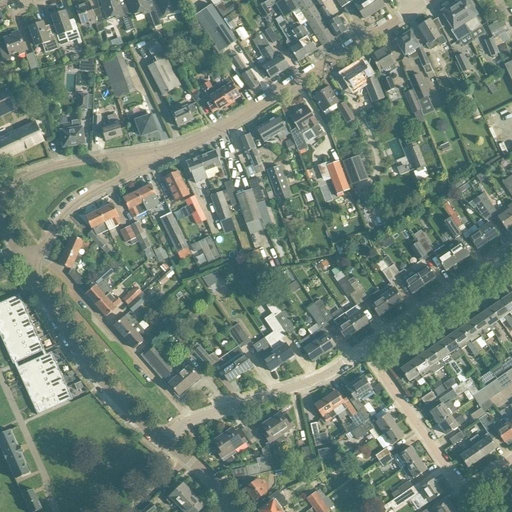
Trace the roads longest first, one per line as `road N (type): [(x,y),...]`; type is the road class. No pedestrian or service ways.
road 1 (residential): [(147,163),(212,132),(409,9)]
road 2 (tertiary): [(166,444),(102,381),(22,259)]
road 3 (residential): [(191,419),(38,249)]
road 4 (residential): [(191,419),(316,379),(364,348)]
road 5 (residential): [(364,348),(511,247)]
road 6 (residential): [(463,492),(364,348)]
road 7 (residential): [(147,163),(112,156),(0,185)]
road 8 (residential): [(0,373),(56,511)]
road 9 (residential): [(38,249),(72,206),(147,163)]
